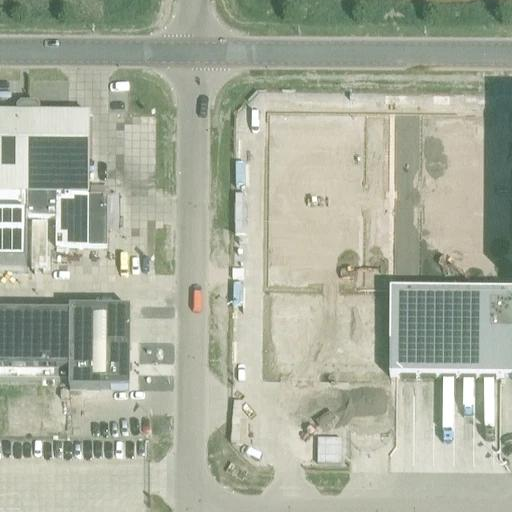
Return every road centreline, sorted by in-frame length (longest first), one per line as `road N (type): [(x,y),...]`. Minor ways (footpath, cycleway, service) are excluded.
road 1 (unclassified): [(189,511),(193,53)]
road 2 (tertiary): [(193,53),(511,55)]
road 3 (tertiary): [(0,51),(193,53)]
